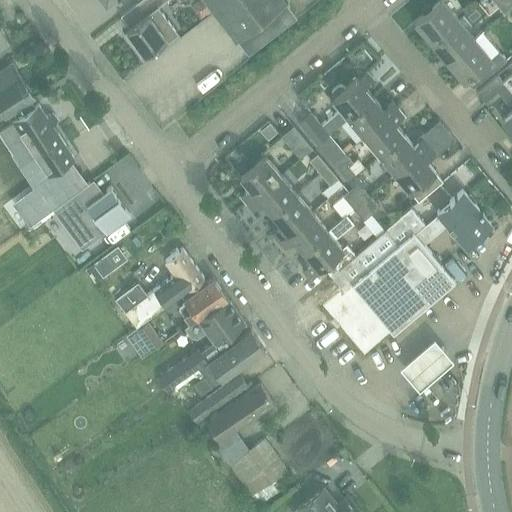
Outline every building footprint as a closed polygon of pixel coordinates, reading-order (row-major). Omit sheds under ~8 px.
[(167,0),(140,0),(121,15),(130,27),(127,30),(145,54),(165,39),(167,42),(178,33),(158,7),(167,0)] [(297,17),(286,2),(287,2),(285,0),(204,0),(236,41),(238,40),(248,54),(297,17)] [(431,41),(458,18),(442,0),(441,0),(415,22),(431,41)] [(511,6),(511,0),(493,0),(504,13),(511,6)] [(200,30),(209,24),(200,12),(191,19),(200,30)] [(447,60),(474,38),(458,18),(431,41),(447,60)] [(0,25),(0,45),(9,39),(0,25)] [(473,88),(506,59),(483,31),(474,38),(447,60),(464,80),(465,79),(473,88)] [(366,70),(345,88),(341,86),(338,86),(333,90),(333,94),(334,97),(332,98),(340,108),(322,123),(311,110),(297,121),(317,144),(317,143),(329,133),(348,117),(373,96),(364,85),(373,78),(366,70)] [(0,128),(18,117),(13,109),(33,96),(19,73),(2,84),(0,81),(0,128)] [(511,91),(511,76),(510,74),(503,80),(511,91)] [(511,131),(511,91),(503,80),(498,75),(477,92),(484,102),(497,91),(511,109),(511,111),(502,120),(511,131)] [(363,136),(398,107),(392,100),(382,107),(373,96),(348,117),(363,136)] [(18,117),(0,128),(0,130),(12,149),(27,139),(34,151),(49,173),(74,157),(38,103),(18,117)] [(379,155),(405,134),(395,122),(404,115),(398,107),(363,136),(379,155)] [(161,140),(180,123),(173,115),(154,132),(161,140)] [(311,147),(294,125),(281,135),(298,157),(311,147)] [(394,173),(432,142),(423,131),(413,140),(413,144),(405,134),(379,155),(394,173)] [(344,152),(329,133),(317,143),(332,162),(344,152)] [(442,180),(426,159),(430,160),(440,152),(432,142),(394,173),(417,201),(442,180)] [(364,167),(357,159),(353,162),(344,152),(332,162),(348,181),(356,174),(364,167)] [(327,166),(317,154),(310,160),(320,172),(327,166)] [(247,203),(277,177),(281,174),(265,155),(240,176),(250,187),(241,195),(247,203)] [(342,185),(336,177),(327,166),(320,172),(329,183),(321,190),(327,197),(342,185)] [(56,183),(41,194),(52,209),(61,203),(87,183),(76,168),(56,183)] [(271,213),(296,192),(281,174),(277,177),(247,203),(253,210),(262,202),(271,213)] [(369,195),(362,187),(365,184),(356,174),(348,181),(353,187),(351,189),(361,201),(369,195)] [(90,181),(61,203),(90,243),(131,213),(111,186),(103,192),(99,195),(90,181)] [(361,201),(351,189),(343,196),(353,208),(361,201)] [(411,208),(400,217),(412,233),(414,231),(424,243),(447,224),(465,245),(491,222),(463,189),(436,212),(438,213),(424,224),(411,208)] [(278,240),(312,211),(296,192),(271,213),(280,224),(271,232),(278,240)] [(379,207),(369,195),(361,201),(371,213),(379,207)] [(385,229),(371,213),(361,201),(353,208),(376,236),(385,229)] [(328,230),(327,229),(312,211),(278,240),(284,247),(293,240),(303,251),(328,230)] [(347,243),(342,247),(335,238),(354,222),(347,213),(327,229),(328,230),(303,251),(312,261),(302,269),(309,277),(323,265),(331,274),(340,266),(355,253),(347,243)] [(351,284),(327,304),(367,352),(455,280),(424,243),(414,231),(412,233),(400,217),(374,239),(355,253),(338,268),(351,284)] [(117,246),(103,256),(112,269),(127,259),(117,246)] [(136,327),(146,319),(204,276),(182,247),(166,259),(177,273),(153,291),(144,279),(116,300),(136,327)] [(213,276),(207,280),(184,297),(187,302),(179,308),(183,315),(188,323),(197,316),(210,307),(226,295),(213,276)] [(245,321),(226,295),(210,307),(211,308),(196,318),(185,327),(192,337),(202,330),(204,330),(214,343),(245,321)] [(163,342),(146,319),(136,327),(129,333),(144,354),(151,349),(151,350),(163,342)] [(251,330),(208,361),(198,368),(211,387),(222,379),(224,382),(193,404),(194,405),(190,408),(197,418),(247,382),(237,368),(264,348),(251,330)] [(436,343),(402,371),(420,393),(455,365),(436,343)] [(165,372),(174,384),(198,368),(208,361),(199,347),(165,372)] [(274,403),(260,383),(205,421),(219,441),(274,403)] [(263,438),(228,462),(251,495),(287,471),(263,438)] [(354,511),(345,500),(337,506),(323,488),(299,507),(303,511),(354,511)]
